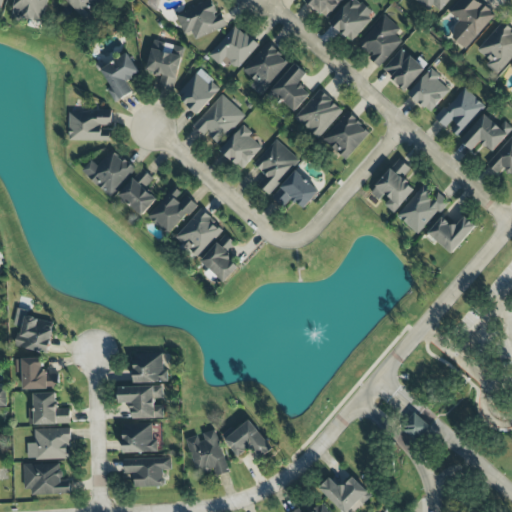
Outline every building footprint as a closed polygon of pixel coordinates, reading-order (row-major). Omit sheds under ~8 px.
[(15,0),(12,18),(43,23),(47,0),(15,0)] [(64,0),(82,18),(101,0),(64,0)] [(224,27),(213,0),(211,0),(176,14),(184,35),(193,31),(196,39),(224,27)] [(342,0),(304,0),(325,19),(342,0)] [(351,0),(329,22),(349,42),(374,16),(357,0),(351,0)] [(417,0),(435,16),(449,0),(417,0)] [(459,0),(449,13),(459,21),(448,35),(466,50),(495,15),(477,0),(459,0)] [(402,42),(395,35),(400,30),(385,15),(357,45),(380,66),(402,42)] [(495,75),(511,58),(511,30),(504,22),(477,49),(490,62),(487,66),(495,75)] [(258,46),(236,26),(209,56),(219,65),(225,59),(237,69),(258,46)] [(146,72),(161,75),(158,88),(174,92),(184,48),(153,41),(146,72)] [(254,81),(250,86),(260,95),(290,64),(268,43),(242,70),(254,81)] [(405,91),(425,70),(402,48),(383,69),(405,91)] [(115,104),(133,92),(126,82),(140,73),(128,53),(101,70),(112,88),(107,91),(115,104)] [(294,112),(311,94),(299,83),(307,75),(296,64),(265,96),(275,105),(281,99),(294,112)] [(409,94),(430,113),(450,91),(437,79),(440,77),(432,69),(409,94)] [(197,115),(221,89),(200,70),(176,96),(197,115)] [(451,131),(457,137),(485,107),(464,88),(436,119),(446,128),(452,121),(457,125),(451,131)] [(343,108),(318,90),(295,120),(320,139),(343,108)] [(245,116),(222,95),(194,125),(217,146),(245,116)] [(69,140),(109,142),(110,128),(111,129),(112,112),(70,111),(69,140)] [(345,160),(371,133),(348,112),(323,139),(345,160)] [(472,151),(481,142),(491,152),(511,130),(511,127),(505,121),(499,128),(485,115),(461,141),(472,151)] [(242,127),(221,151),(242,170),(263,147),(242,127)] [(503,168),(511,175),(511,136),(487,165),(498,174),(503,168)] [(254,164),(266,176),(258,185),(269,194),(300,161),(276,140),(254,164)] [(92,161),(82,172),(110,198),(136,170),(113,149),(98,166),(92,161)] [(403,179),(412,169),(399,158),(371,194),(383,203),(382,203),(395,214),(415,188),(403,179)] [(157,199),(146,190),(155,179),(141,169),(119,197),(143,216),(157,199)] [(319,192),(296,171),(271,198),(283,208),(291,199),(303,210),(319,192)] [(435,192),(426,184),(397,215),(418,235),(449,202),(436,191),(435,192)] [(147,216),(168,236),(197,205),(187,196),(185,198),(174,188),(147,216)] [(198,258),(224,231),(202,209),(176,236),(198,258)] [(476,227),(465,217),(455,228),(443,217),(428,233),(451,254),(476,227)] [(205,274),(213,282),(218,277),(225,283),(240,267),(227,255),(237,245),(226,235),(201,261),(209,269),(205,274)] [(54,324),(27,319),(28,311),(18,309),(15,327),(20,328),(16,347),(49,354),(54,324)] [(168,383),(168,370),(163,370),(163,354),(133,355),(134,384),(168,383)] [(44,358),(16,359),(16,373),(23,373),(23,389),(59,388),(58,374),(45,375),(44,358)] [(118,388),(119,404),(132,403),(133,419),(164,418),(163,406),(155,406),(155,400),(163,399),(163,387),(118,388)] [(29,410),(29,425),(70,424),(70,409),(57,409),(57,393),(34,394),(34,410),(29,410)] [(431,428),(415,413),(401,428),(417,443),(431,428)] [(225,440),(240,458),(252,448),(262,459),(274,450),(249,420),(225,440)] [(157,440),(153,440),(152,424),(122,425),(123,453),(158,452),(157,440)] [(34,429),(35,444),(27,444),(28,460),(71,459),(70,429),(34,429)] [(229,472),(216,430),(200,435),(186,440),(197,474),(212,469),(214,477),(229,472)] [(171,458),(124,459),(124,474),(134,474),(134,488),(164,487),(163,471),(171,470),(171,458)] [(24,489),(32,490),(32,495),(70,495),(71,481),(61,481),(61,465),(24,465),(24,489)] [(320,488),(341,511),(348,511),(359,502),(363,506),(372,497),(353,477),(340,489),(330,478),(320,488)]
